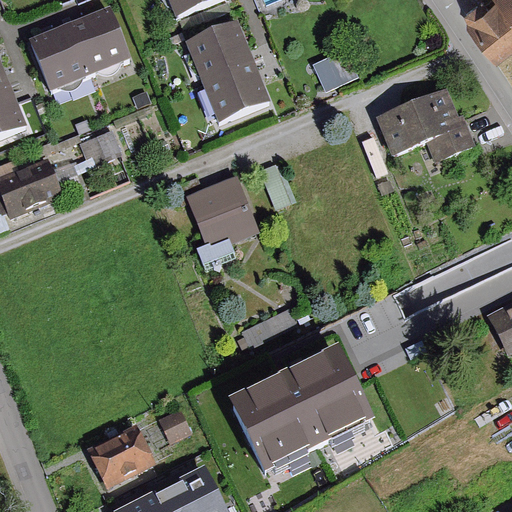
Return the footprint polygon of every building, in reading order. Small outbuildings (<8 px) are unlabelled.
[(167,0),(176,22),(228,2),(227,0),(167,0)] [(467,26),(497,63),(511,50),(511,0),(477,0),(462,12),(468,20),(467,26)] [(30,44),(51,97),(133,64),(111,11),(30,44)] [(219,128),(271,107),(238,25),(186,46),(219,128)] [(327,95),(359,79),(347,52),(314,68),(327,95)] [(0,141),(28,130),(0,61),(0,141)] [(147,93),(133,99),(138,111),(152,105),(147,93)] [(437,166),(477,149),(464,119),(460,121),(448,93),(378,122),(393,159),(428,145),(437,166)] [(87,122),(75,127),(79,137),(92,132),(87,122)] [(113,134),(97,140),(107,165),(123,159),(113,134)] [(107,165),(97,140),(81,147),(89,167),(92,165),(94,170),(107,165)] [(170,150),(166,141),(155,146),(159,155),(170,150)] [(0,181),(0,195),(8,216),(11,223),(65,201),(63,196),(54,173),(49,161),(20,173),(0,181)] [(0,181),(20,173),(15,162),(0,167),(0,181)] [(77,164),(54,173),(63,196),(86,187),(77,164)] [(260,174),(276,213),(292,207),(276,167),(260,174)] [(261,236),(239,180),(204,194),(199,179),(175,189),(182,208),(189,205),(207,249),(198,252),(206,274),(238,261),(233,248),(261,236)] [(8,216),(0,195),(0,212),(2,218),(8,216)] [(511,307),(488,319),(509,360),(511,358),(511,307)] [(298,329),(290,312),(242,335),(250,352),(298,329)] [(340,354),(229,408),(265,482),(376,428),(340,354)] [(181,411),(159,422),(171,447),(194,437),(181,411)] [(87,453),(110,499),(160,475),(137,428),(87,453)] [(227,511),(206,470),(124,511),(227,511)]
